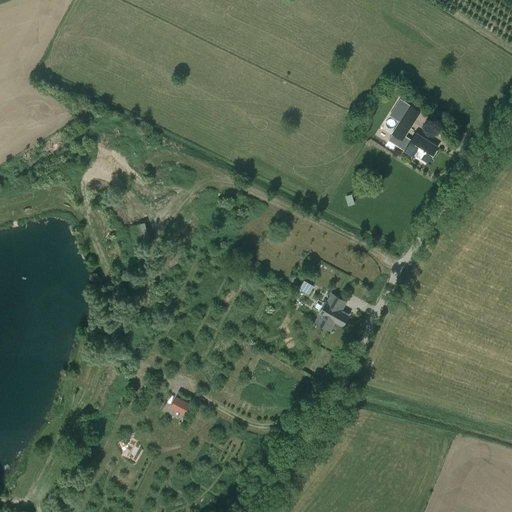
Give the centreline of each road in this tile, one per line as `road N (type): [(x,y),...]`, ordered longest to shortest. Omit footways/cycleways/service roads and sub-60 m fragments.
road 1 (track): [(400,265),(268,199),(229,187),(199,189),(166,225),(141,292),(24,511)]
road 2 (unclassified): [(245,511),(340,387),(400,265),(511,127)]
